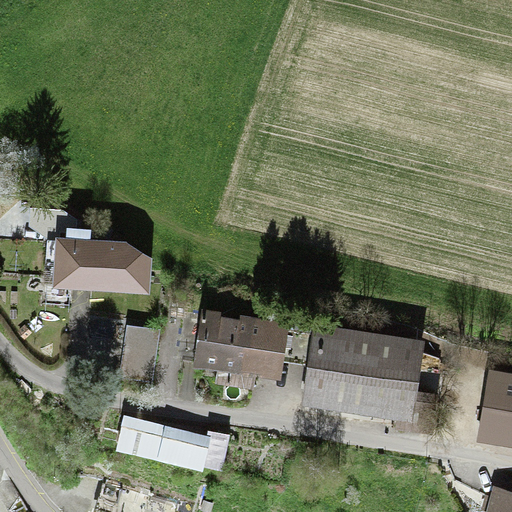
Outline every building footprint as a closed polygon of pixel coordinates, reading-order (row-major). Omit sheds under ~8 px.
[(48,239),(45,275),(145,281),(142,257),(125,244),(48,239)] [(288,354),(312,356),(304,405),(413,422),(426,343),(316,326),(293,323),(205,309),(195,367),(284,381),(288,354)] [(511,375),(485,371),(474,430),(511,436),(511,375)] [(205,437),(125,421),(117,448),(198,464),(202,453),(205,437)] [(205,437),(202,453),(225,458),(231,432),(207,427),(205,437)] [(144,511),(150,495),(106,483),(98,511),(101,511),(144,511)] [(511,511),(511,490),(496,486),(488,511),(511,511)]
